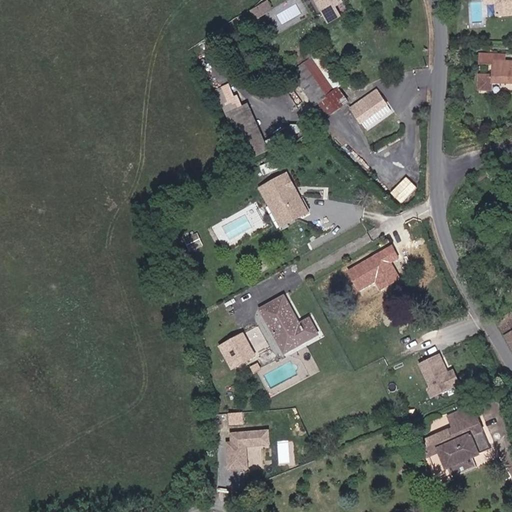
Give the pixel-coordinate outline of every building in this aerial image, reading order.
[(257,19),(273,8),(267,0),(265,0),(251,9),(257,19)] [(307,0),(314,11),(331,0),(307,0)] [(511,0),(497,0),(498,5),(498,16),(511,16),(511,0)] [(323,111),(346,93),(336,80),(342,75),(317,45),(288,70),(323,111)] [(508,53),(482,52),(482,63),(496,64),(495,74),(486,74),(486,78),(482,78),(482,90),(495,91),(496,82),(511,82),(511,60),(508,61),(508,53)] [(209,77),(222,75),(219,55),(206,57),(209,77)] [(377,101),(384,95),(375,87),(369,91),(377,101)] [(374,113),(388,101),(384,95),(377,101),(369,91),(361,99),(374,113)] [(372,126),(395,107),(388,101),(374,113),(361,99),(354,105),(372,126)] [(231,112),(248,149),(267,138),(249,103),(231,112)] [(267,138),(248,149),(252,158),(300,130),(295,122),(267,138)] [(507,175),(504,168),(492,173),(495,181),(507,175)] [(290,175),(264,191),(279,217),(286,213),(292,225),(313,213),(290,175)] [(392,192),(403,203),(419,186),(407,176),(392,192)] [(279,217),(286,228),(292,225),(286,213),(279,217)] [(392,245),(346,270),(359,293),(375,284),(380,293),(403,280),(392,261),(399,257),(392,245)] [(265,309),(289,352),(311,340),(303,327),(286,298),(265,309)] [(511,338),(511,316),(503,322),(511,338)] [(303,327),(311,340),(320,335),(313,321),(303,327)] [(271,350),(259,327),(244,335),(257,357),(271,350)] [(456,379),(449,365),(441,369),(439,363),(441,362),(435,349),(415,359),(426,381),(431,383),(434,390),(456,379)] [(434,390),(431,383),(426,381),(424,386),(428,393),(434,390)] [(435,461),(447,455),(457,474),(500,455),(480,411),(456,422),(461,433),(429,447),(435,461)] [(252,448),(274,443),(271,429),(234,437),(236,446),(233,447),(235,457),(236,457),(238,463),(235,464),(237,474),(252,470),(249,461),(254,460),(252,448)]
